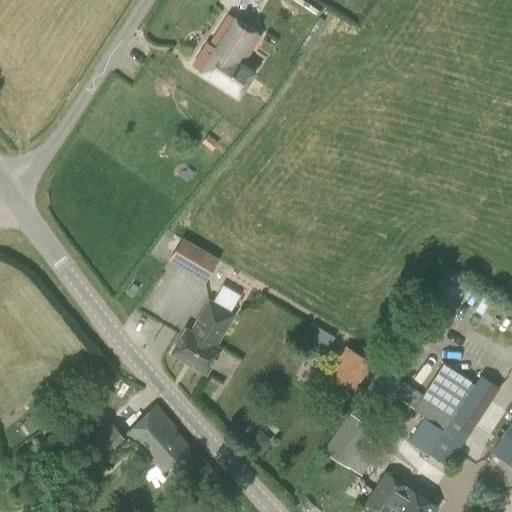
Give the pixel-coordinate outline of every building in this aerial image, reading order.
[(252,72),(241,65),(260,35),(228,14),(209,45),(207,44),(193,65),(238,94),(252,72)] [(183,239),(171,260),(206,281),(219,260),(183,239)] [(366,426),(457,290),(437,278),(323,449),(347,466),(372,429),(366,426)] [(192,331),(187,328),(172,353),(207,374),(222,349),(217,346),(235,315),(210,300),(192,331)] [(334,338),(317,328),(310,339),(327,350),(334,338)] [(366,359),(344,345),(325,376),(346,390),(366,359)] [(440,428),(471,379),(444,362),(412,410),(423,418),(409,439),(449,465),(498,388),(478,376),(442,430),(440,428)] [(157,406),(126,432),(144,454),(146,452),(162,471),(191,446),(157,406)] [(511,421),(491,453),(511,465),(511,421)] [(83,448),(99,467),(126,442),(110,424),(83,448)] [(385,474),(366,503),(379,511),(432,511),(436,507),(385,474)] [(305,511),(313,505),(305,497),(296,505),(301,511),(305,511)]
